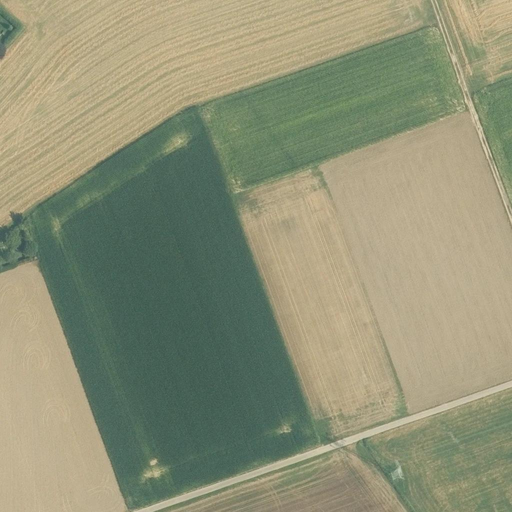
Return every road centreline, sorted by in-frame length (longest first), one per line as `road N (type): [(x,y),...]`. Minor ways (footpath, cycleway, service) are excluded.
road 1 (track): [(153,511),(511,387)]
road 2 (track): [(511,210),(435,0)]
